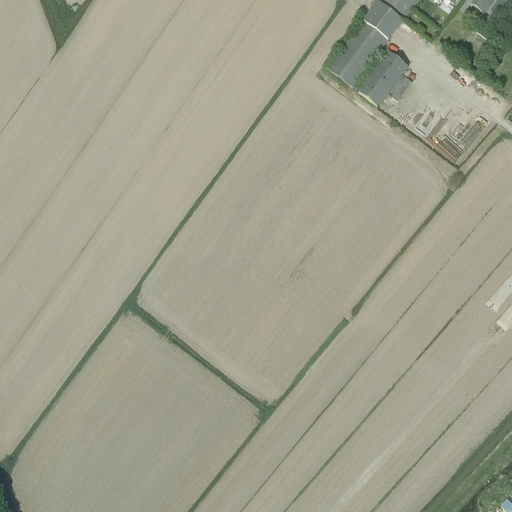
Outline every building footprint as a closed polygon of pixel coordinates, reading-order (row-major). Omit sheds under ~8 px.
[(351,90),(418,0),(379,0),(326,71),(351,90)] [(484,16),(494,2),(491,0),(473,0),(470,6),(484,16)] [(511,0),(498,0),(490,13),(494,16),(507,26),(511,19),(511,0)] [(499,37),(507,26),(494,16),(486,27),(499,37)] [(482,24),(475,34),(495,48),(502,39),(499,37),(486,27),(482,24)] [(377,109),(407,69),(388,54),(357,94),(377,109)] [(385,110),(397,94),(392,90),(380,106),(385,110)]
